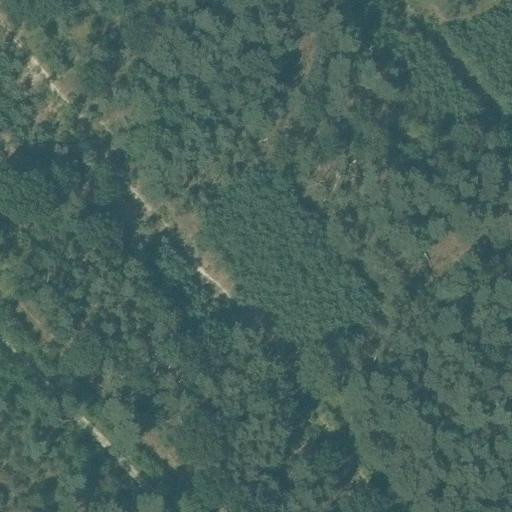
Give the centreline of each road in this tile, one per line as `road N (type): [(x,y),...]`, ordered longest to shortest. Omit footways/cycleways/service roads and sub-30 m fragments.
road 1 (track): [(165,511),(0,347)]
road 2 (track): [(511,142),(400,0)]
